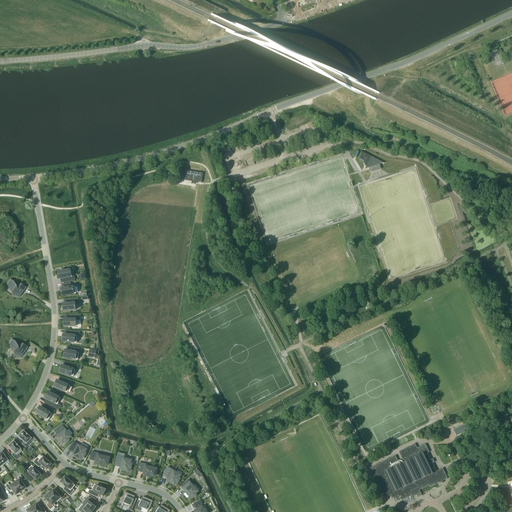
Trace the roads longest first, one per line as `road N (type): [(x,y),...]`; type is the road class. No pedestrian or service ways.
road 1 (tertiary): [(511,13),(411,60),(182,145),(33,178)]
road 2 (tertiary): [(284,21),(191,47),(142,44),(0,60)]
road 3 (residential): [(24,415),(47,366),(54,323),(33,178)]
road 4 (residential): [(511,418),(490,430),(462,487),(437,504)]
